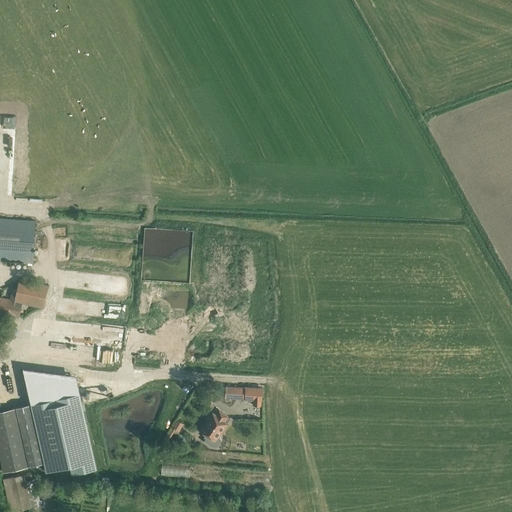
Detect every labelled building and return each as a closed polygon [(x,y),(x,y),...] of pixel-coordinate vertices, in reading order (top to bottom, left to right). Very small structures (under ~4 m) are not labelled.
[(0,261),(33,263),(35,221),(0,218),(0,261)] [(42,307),(45,298),(47,286),(19,279),(17,289),(13,288),(11,300),(0,297),(0,312),(12,316),(15,301),(42,307)] [(226,386),(226,397),(235,398),(245,399),(245,400),(253,400),(253,405),(260,405),(261,390),(262,388),(246,387),(237,386),(226,386)] [(79,393),(30,404),(43,463),(46,472),(70,466),(72,474),(97,468),(79,393)] [(43,463),(30,404),(0,411),(0,458),(3,472),(43,463)] [(219,438),(217,437),(230,419),(219,411),(216,416),(213,414),(201,431),(206,435),(204,437),(206,439),(204,441),(213,448),(216,448),(219,447),(221,444),(221,441),(219,438)] [(179,432),(183,424),(177,421),(172,428),(179,432)] [(4,479),(9,511),(10,511),(31,507),(31,504),(37,503),(35,495),(40,494),(36,476),(25,478),(25,475),(4,479)]
